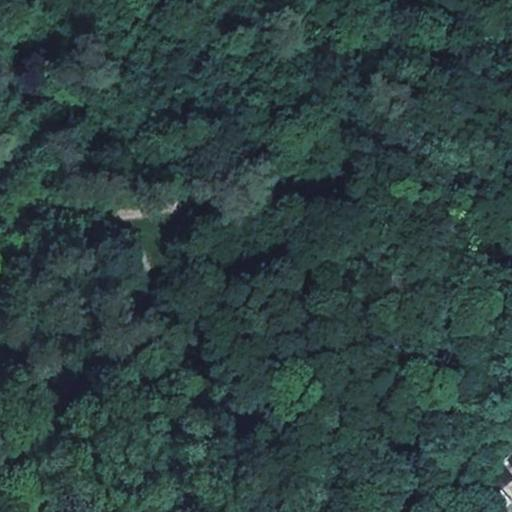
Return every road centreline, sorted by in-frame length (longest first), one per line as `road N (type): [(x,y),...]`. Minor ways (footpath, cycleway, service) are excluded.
road 1 (track): [(0,462),(133,316),(151,281),(149,261),(250,154),(289,98),(380,25),(396,0)]
road 2 (track): [(0,219),(86,212),(126,229),(149,261)]
